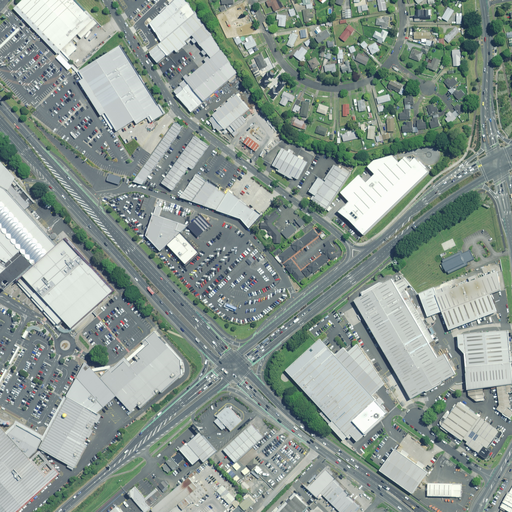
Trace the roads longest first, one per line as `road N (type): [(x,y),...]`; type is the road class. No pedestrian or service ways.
road 1 (tertiary): [(335,231),(185,118),(106,0)]
road 2 (secondary): [(0,104),(177,296)]
road 3 (primary): [(476,182),(272,344)]
road 4 (secondary): [(207,352),(40,168)]
road 5 (secondary): [(258,385),(422,511)]
road 6 (residential): [(251,0),(285,66),(311,84),(352,86),(390,61)]
road 7 (secondary): [(407,511),(293,429)]
